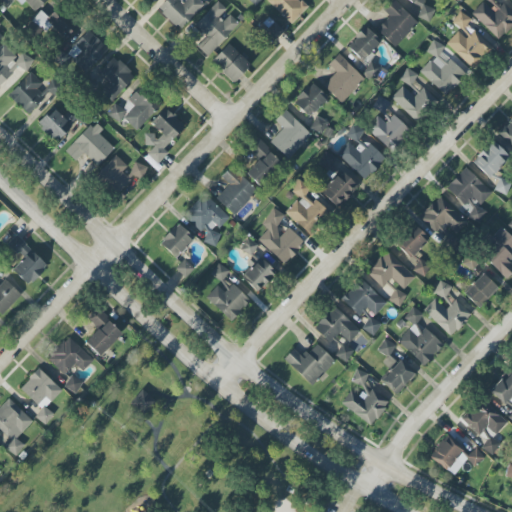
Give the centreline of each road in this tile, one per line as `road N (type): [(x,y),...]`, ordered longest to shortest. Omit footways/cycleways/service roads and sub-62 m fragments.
road 1 (secondary): [(474,511),(321,423),(241,362),(0,138)]
road 2 (secondary): [(0,180),(220,384),(284,436),(406,511)]
road 3 (residential): [(0,368),(343,0)]
road 4 (residential): [(220,384),(511,78)]
road 5 (residential): [(362,485),(511,325)]
road 6 (residential): [(103,0),(228,121)]
